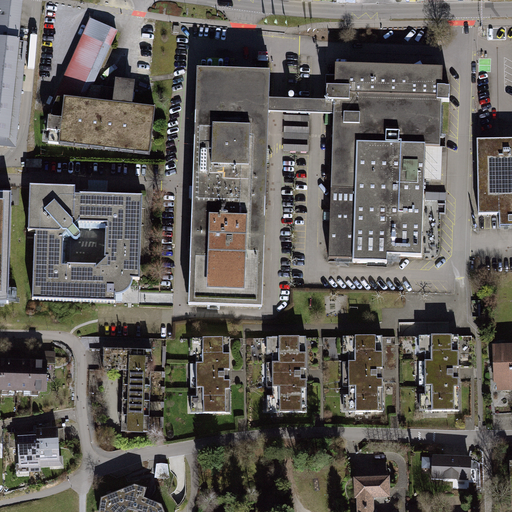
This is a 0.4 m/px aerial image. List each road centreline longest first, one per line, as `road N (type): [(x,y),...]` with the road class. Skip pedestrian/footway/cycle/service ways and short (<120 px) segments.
road 1 (residential): [(91,470),(281,432),(511,436)]
road 2 (tertiary): [(215,0),(314,10),(511,9)]
road 3 (residential): [(0,337),(78,346),(91,470)]
